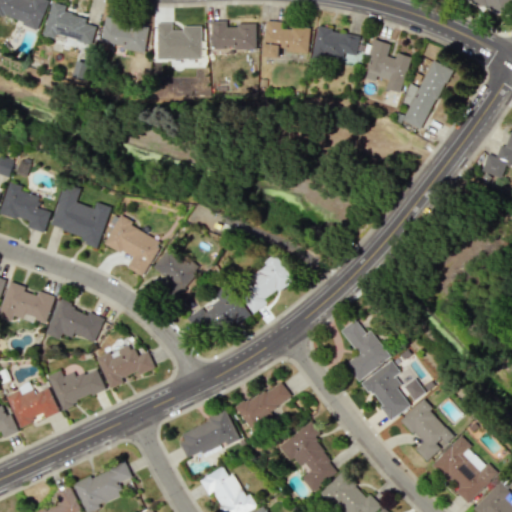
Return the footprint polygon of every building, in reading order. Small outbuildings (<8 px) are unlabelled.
[(0,0),(0,14),(37,29),(48,0),(0,0)] [(511,0),(469,0),(506,15),(511,0)] [(43,36),(57,39),(57,34),(79,39),(77,49),(90,52),(95,25),(86,23),(87,17),(65,12),(66,5),(51,1),(43,36)] [(101,42),(124,44),(123,49),(145,51),(148,24),(104,20),(101,42)] [(256,24),(226,24),(226,20),(210,20),(211,49),(256,48),(256,24)] [(308,52),(309,28),(281,27),(281,21),(265,20),(263,56),(279,57),(279,50),(308,52)] [(156,58),(201,58),(201,26),(182,25),(182,30),(172,30),(172,23),(157,23),(156,58)] [(312,57),(342,62),(343,53),(356,55),(359,34),(316,27),(312,57)] [(400,92),(411,56),(397,52),(394,58),(386,55),(389,44),(374,39),(362,77),(375,81),(376,76),(388,79),(385,88),(400,92)] [(449,67),(431,60),(420,87),(409,83),(402,102),(408,104),(402,121),(423,129),(449,67)] [(511,131),(510,131),(504,146),(499,144),(495,156),(487,153),(481,171),(503,178),(509,159),(511,159),(511,131)] [(14,159),(0,155),(0,174),(10,176),(14,159)] [(44,232),(50,211),(37,208),(40,195),(22,191),(23,185),(8,181),(0,213),(28,221),(27,228),(44,232)] [(51,226),(82,235),(80,243),(98,248),(110,206),(95,202),(94,207),(76,202),(79,191),(62,186),(51,226)] [(118,217),(104,243),(131,258),(126,267),(143,276),(162,241),(118,217)] [(177,299),(198,271),(167,247),(153,267),(170,281),(164,290),(177,299)] [(267,303),(264,299),(293,280),(275,253),(263,261),(266,267),(236,287),(253,312),(267,303)] [(0,308),(0,317),(12,321),(14,315),(45,325),(54,295),(38,291),(37,295),(24,290),(25,286),(8,281),(0,308)] [(251,316),(231,290),(204,311),(201,307),(191,314),(208,337),(229,322),(234,328),(251,316)] [(94,342),(103,318),(59,300),(46,333),(59,339),(61,333),(71,337),(73,333),(94,342)] [(389,358),(359,316),(340,329),(358,354),(345,362),(358,380),(389,358)] [(109,388),(124,382),(123,379),(154,366),(148,351),(136,356),(131,343),(113,351),(113,350),(96,357),(109,388)] [(410,405),(396,387),(400,384),(394,376),(400,372),(391,360),(362,381),(390,420),(410,405)] [(47,375),(61,408),(105,389),(96,368),(76,377),(73,371),(63,375),(60,369),(47,375)] [(236,410),(251,429),(293,397),(277,378),(236,410)] [(19,426),(43,415),(44,418),(59,412),(48,387),(34,393),(33,389),(20,395),(18,390),(6,395),(19,426)] [(0,431),(2,438),(16,432),(2,398),(0,399),(0,431)] [(400,420),(422,442),(414,449),(427,462),(455,434),(421,399),(400,420)] [(180,431),(184,440),(179,442),(186,459),(238,437),(227,411),(180,431)] [(280,445),(298,468),(304,463),(309,470),(301,477),(311,491),(339,469),(314,437),(320,432),(311,420),(280,445)] [(468,501),(496,473),(459,436),(430,464),(468,501)] [(85,511),(89,511),(100,507),(99,505),(123,494),(118,483),(132,476),(125,461),(73,484),(85,511)] [(223,511),(246,511),(254,508),(234,472),(227,475),(222,466),(199,479),(207,494),(212,491),(223,511)] [(320,491),(339,511),(358,511),(360,510),(361,511),(374,511),(381,506),(370,494),(367,497),(342,471),(320,491)] [(511,511),(511,494),(499,481),(474,507),(478,511),(511,511)] [(77,511),(81,510),(71,485),(54,492),(58,503),(35,511),(77,511)]
